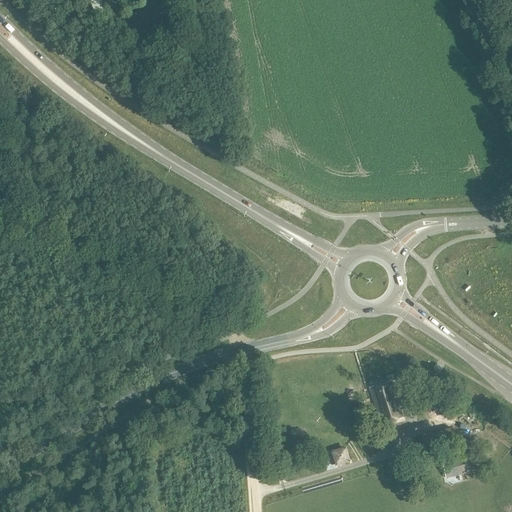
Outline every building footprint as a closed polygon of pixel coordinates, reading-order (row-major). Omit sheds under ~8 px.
[(86,0),(76,3),(78,9),(91,5),(95,19),(106,17),(101,0),(86,0)] [(391,382),(370,389),(382,425),(403,418),(391,382)] [(292,430),(290,432),(290,435),(292,438),(300,438),(302,435),(302,432),(300,430),(292,430)] [(329,454),(333,466),(348,461),(345,450),(329,454)] [(466,457),(443,463),(446,478),(470,473),(466,457)]
